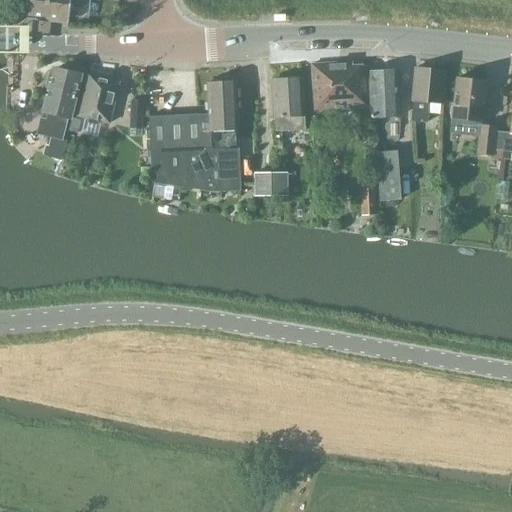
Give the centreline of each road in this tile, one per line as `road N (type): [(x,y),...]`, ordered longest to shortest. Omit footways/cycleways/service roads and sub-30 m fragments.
road 1 (tertiary): [(511,374),(178,318),(0,327)]
road 2 (tertiary): [(511,54),(348,35),(156,43)]
road 3 (tertiary): [(0,42),(156,43)]
